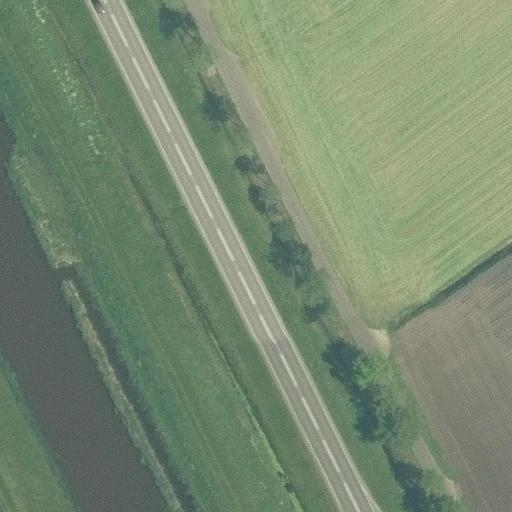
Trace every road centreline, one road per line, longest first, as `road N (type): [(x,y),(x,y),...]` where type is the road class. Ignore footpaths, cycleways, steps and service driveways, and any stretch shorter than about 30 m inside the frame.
road 1 (unclassified): [(446,511),(193,0)]
road 2 (trunk): [(359,511),(107,0)]
